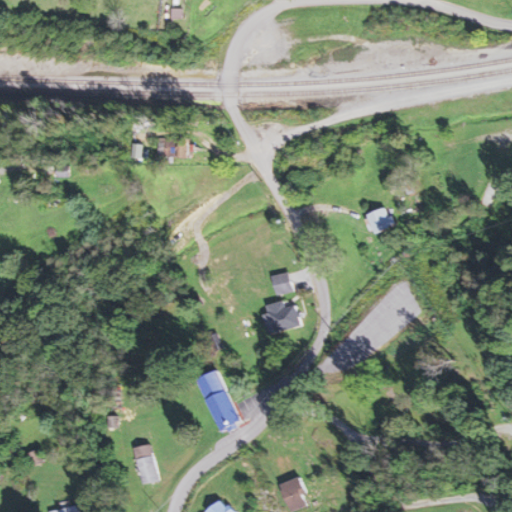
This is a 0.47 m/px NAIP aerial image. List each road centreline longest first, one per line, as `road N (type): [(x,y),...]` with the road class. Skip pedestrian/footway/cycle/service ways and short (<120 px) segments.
road 1 (residential): [(296,220),(233,113),(226,85),(244,28),(256,17),(302,0),(432,2),(511,23)]
road 2 (residential): [(177,511),(193,474),(264,419),(326,330),(326,298),(296,220)]
road 3 (residential): [(259,149),(333,115),(511,80)]
